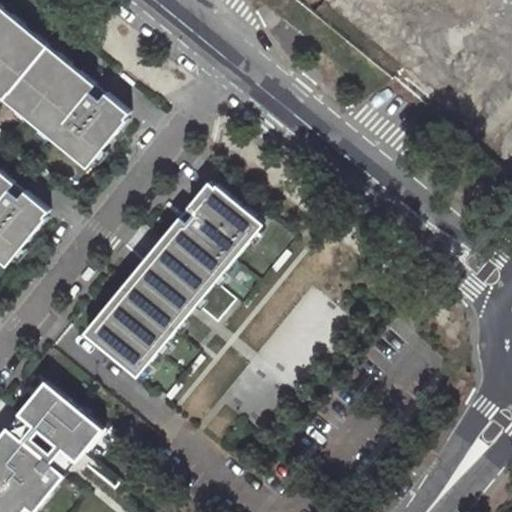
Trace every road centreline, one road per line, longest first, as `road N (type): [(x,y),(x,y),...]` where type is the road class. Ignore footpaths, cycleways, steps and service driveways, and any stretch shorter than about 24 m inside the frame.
road 1 (unclassified): [(233,63),(0,352)]
road 2 (unclassified): [(233,63),(511,291)]
road 3 (residential): [(505,363),(428,510)]
